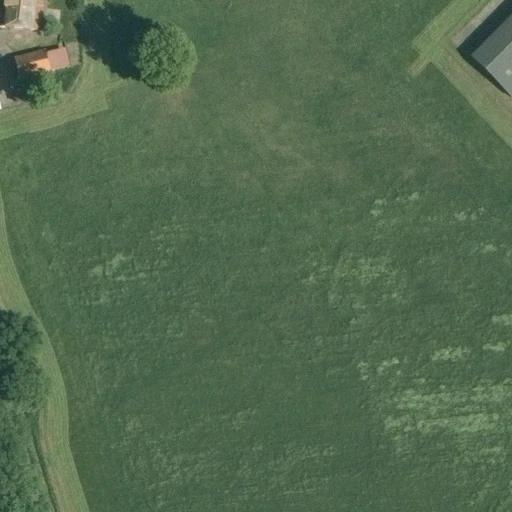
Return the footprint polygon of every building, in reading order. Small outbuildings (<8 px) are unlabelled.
[(0,0),(0,2),(1,3),(0,8),(0,26),(41,32),(44,0),(0,0)] [(511,31),(482,61),(511,91),(511,31)] [(67,42),(48,49),(55,69),(74,63),(67,42)] [(52,74),(47,50),(15,58),(21,82),(52,74)] [(496,108),(488,100),(476,113),(511,146),(511,104),(506,99),(496,108)]
